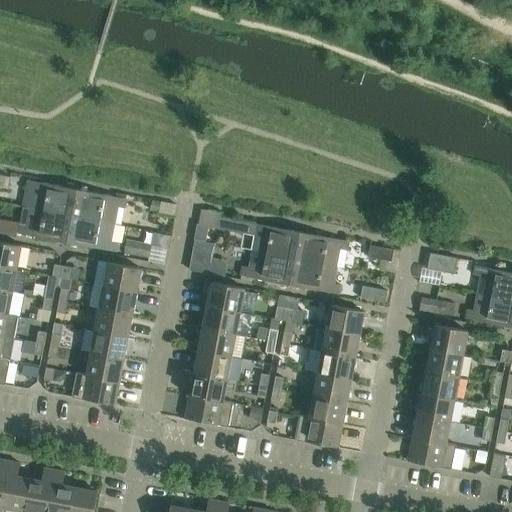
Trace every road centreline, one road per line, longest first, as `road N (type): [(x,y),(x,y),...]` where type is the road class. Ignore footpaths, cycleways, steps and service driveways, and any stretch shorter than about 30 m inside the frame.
road 1 (residential): [(144,452),(190,204)]
road 2 (residential): [(365,494),(412,248)]
road 3 (residential): [(365,494),(144,452)]
road 4 (residential): [(144,452),(0,424)]
